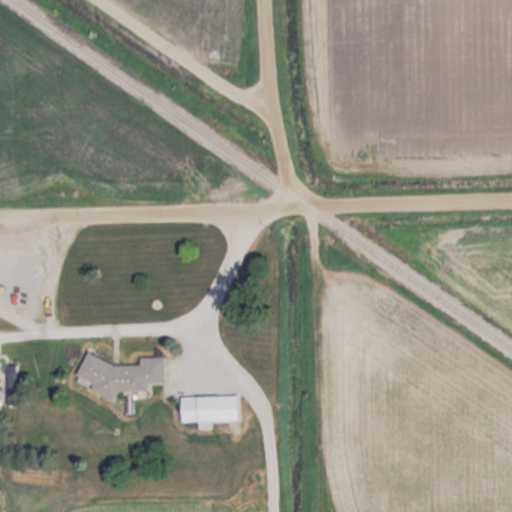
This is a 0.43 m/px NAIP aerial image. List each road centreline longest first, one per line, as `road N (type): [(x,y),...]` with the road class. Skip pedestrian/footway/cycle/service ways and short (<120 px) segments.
road 1 (residential): [(511,201),(0,220)]
road 2 (residential): [(277,121),(104,0)]
road 3 (residential): [(294,208),(264,0)]
